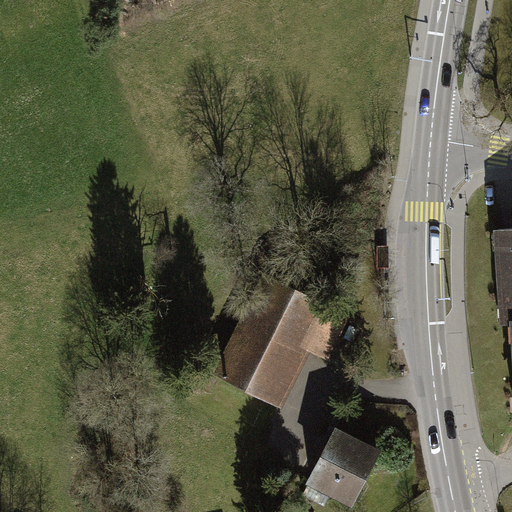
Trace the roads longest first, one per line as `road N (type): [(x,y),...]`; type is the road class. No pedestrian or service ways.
road 1 (secondary): [(450,482),(426,296),(430,139)]
road 2 (secondary): [(430,139),(450,0)]
